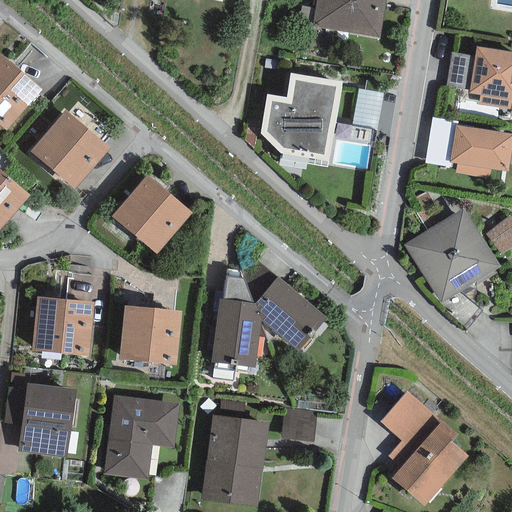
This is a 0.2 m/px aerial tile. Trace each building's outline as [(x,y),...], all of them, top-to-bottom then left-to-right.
[(385,0),(316,0),(311,28),(379,40),(385,0)] [(511,52),(476,47),(474,56),(450,53),(446,86),(469,90),(468,94),(479,96),(478,105),(510,110),(511,100),(511,52)] [(42,91),(0,56),(0,125),(7,132),(42,91)] [(341,82),(289,74),(286,98),(266,94),(260,135),(280,155),(327,162),(341,82)] [(383,93),(358,89),(351,126),(376,130),(383,93)] [(110,148),(65,111),(30,152),(74,190),(110,148)] [(458,121),(432,117),(424,164),(448,168),(449,162),(455,126),(457,126),(458,121)] [(511,135),(457,126),(455,126),(449,162),(456,163),(454,173),(488,179),(490,169),(507,172),(511,142),(511,135)] [(0,230),(29,196),(0,170),(0,230)] [(191,213),(147,175),(111,217),(156,255),(191,213)] [(499,267),(462,208),(403,245),(440,304),(499,267)] [(511,219),(509,216),(485,235),(501,255),(511,247),(511,219)] [(240,271),(226,269),(222,301),(219,299),(210,363),(254,369),(260,322),(254,304),(240,271)] [(276,277),(254,304),(260,322),(297,352),(327,318),(276,277)] [(88,357),(93,302),(37,297),(32,351),(88,357)] [(181,312),(124,306),(118,359),(176,365),(181,312)] [(75,390),(26,384),(25,390),(21,427),(17,453),(66,459),(75,390)] [(21,427),(25,390),(8,388),(4,424),(21,427)] [(424,507),(468,457),(452,442),(458,436),(407,391),(379,423),(400,441),(387,456),(400,468),(391,478),(424,507)] [(173,448),(178,404),(113,396),(103,475),(147,480),(151,445),(173,448)] [(220,401),(218,417),(243,419),(244,403),(220,401)] [(315,411),(283,408),(280,440),(312,443),(315,411)] [(218,417),(212,415),(200,499),(258,507),(269,423),(243,419),(218,417)]
